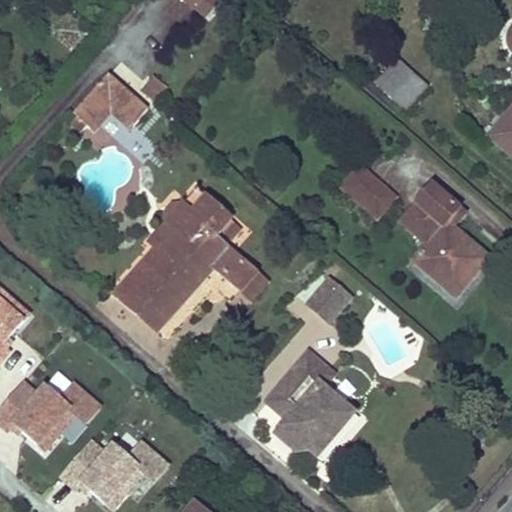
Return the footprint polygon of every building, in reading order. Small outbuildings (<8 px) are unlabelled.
[(222,0),(183,0),(206,20),(222,0)] [(511,111),(489,139),(511,158),(511,31),(510,35),(509,42),(511,48),(511,111)] [(426,88),(395,61),(375,84),(406,113),(426,88)] [(148,112),(107,75),(72,116),(90,130),(110,107),(134,127),(148,112)] [(153,104),(164,90),(153,81),(142,93),(153,104)] [(378,221),(396,199),(374,182),(357,204),(378,221)] [(155,253),(112,300),(153,338),(213,271),(236,294),(253,277),(213,242),(219,234),(228,224),(195,193),(180,209),(177,205),(168,207),(160,216),(160,224),(164,227),(147,246),(155,253)] [(469,275),(485,257),(449,228),(458,217),(432,196),(406,229),(427,247),(413,264),(456,299),(474,278),(469,275)] [(229,242),(237,232),(228,224),(219,234),(229,242)] [(474,278),(488,260),(485,257),(469,275),(474,278)] [(249,305),(264,288),(253,277),(236,294),(249,305)] [(329,326),(349,301),(328,284),(308,309),(329,326)] [(0,343),(30,309),(7,289),(0,296),(0,312),(6,318),(0,326),(0,343)] [(0,343),(0,424),(36,455),(74,410),(20,364),(7,353),(32,324),(38,317),(30,309),(0,343)] [(20,364),(44,335),(32,324),(7,353),(20,364)] [(317,461),(352,419),(308,380),(283,408),(294,417),(274,437),(293,454),(300,447),(317,461)] [(91,437),(59,483),(102,511),(130,511),(166,461),(141,444),(128,463),(91,437)] [(235,471),(227,480),(241,492),(249,483),(235,471)]
